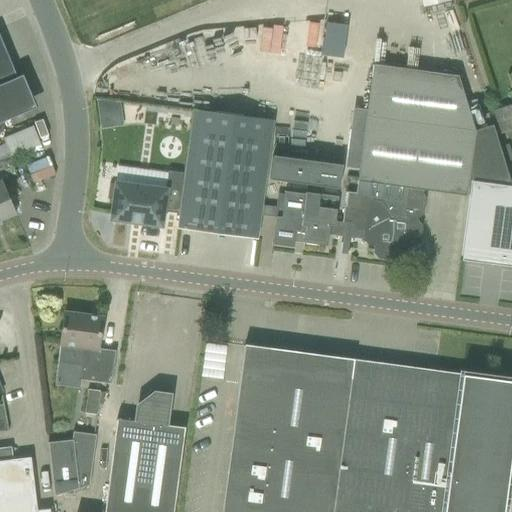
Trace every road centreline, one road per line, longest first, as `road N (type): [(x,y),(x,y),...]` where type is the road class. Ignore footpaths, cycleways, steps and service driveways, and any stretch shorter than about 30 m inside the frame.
road 1 (unclassified): [(69,262),(122,261),(511,319)]
road 2 (residential): [(69,262),(71,79),(45,0)]
